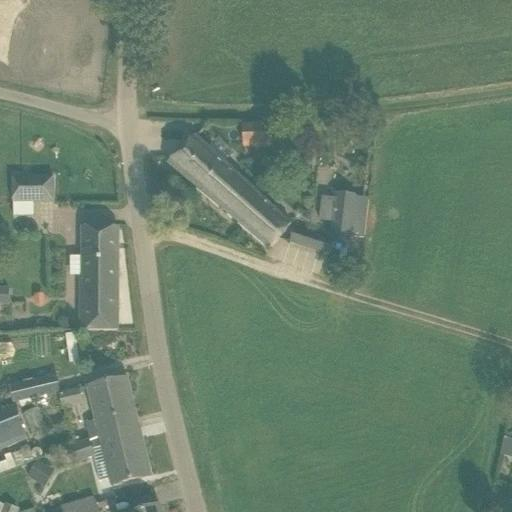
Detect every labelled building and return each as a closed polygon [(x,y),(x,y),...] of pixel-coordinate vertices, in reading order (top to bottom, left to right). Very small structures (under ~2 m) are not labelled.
[(284,146),(283,123),(243,124),(243,147),(284,146)] [(206,153),(188,138),(166,163),(269,250),(290,225),(223,167),(232,157),(215,143),(206,153)] [(14,202),(53,202),(53,178),(29,178),(29,174),(13,174),(14,202)] [(351,237),(351,236),(361,237),(366,200),(356,199),(357,196),(335,193),(329,234),(351,237)] [(79,332),(98,332),(118,332),(118,227),(82,227),(82,271),(79,271),(79,332)] [(290,243),(328,254),(332,239),(324,237),(294,229),(290,243)] [(8,288),(0,288),(0,303),(8,304),(8,288)] [(56,375),(8,386),(13,404),(19,403),(20,410),(35,406),(34,400),(59,393),(56,375)] [(100,436),(137,428),(125,379),(105,383),(88,388),(97,422),(87,425),(90,439),(100,436)] [(14,407),(0,412),(0,451),(27,440),(14,407)] [(46,430),(37,409),(23,414),(32,435),(46,430)] [(149,477),(137,428),(100,436),(103,447),(92,450),(93,456),(100,483),(111,480),(112,485),(129,481),(149,477)] [(500,454),(511,456),(511,439),(503,438),(500,454)] [(88,442),(67,450),(73,464),(93,456),(88,442)] [(27,479),(44,488),(55,468),(38,460),(27,479)]
